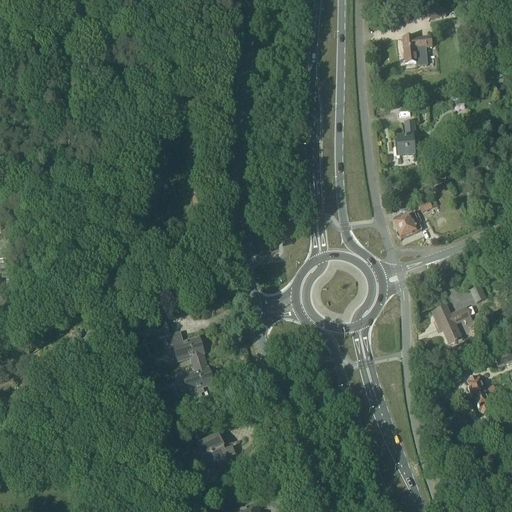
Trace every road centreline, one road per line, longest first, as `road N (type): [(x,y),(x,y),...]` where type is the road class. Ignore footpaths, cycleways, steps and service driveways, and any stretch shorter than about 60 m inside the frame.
road 1 (secondary): [(249,0),(239,176),(253,305)]
road 2 (primary): [(378,272),(349,244),(341,207),(341,0)]
road 3 (unclassified): [(397,270),(374,194),(359,0)]
road 4 (unclassified): [(442,511),(410,427),(401,286)]
road 5 (primary): [(298,313),(333,346),(390,511)]
road 6 (primary): [(318,0),(313,193)]
road 7 (unclassified): [(325,511),(271,370)]
road 8 (primary): [(420,511),(371,387)]
